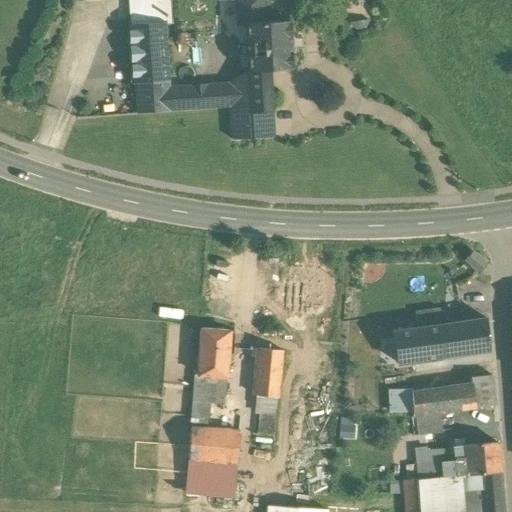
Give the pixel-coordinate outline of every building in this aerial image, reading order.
[(169,0),(139,0),(129,1),(130,26),(164,24),(164,25),(171,24),(169,0)] [(262,0),(235,0),(237,19),(244,26),(245,26),(245,24),(264,23),(262,0)] [(264,23),(245,24),(245,26),(248,72),(270,71),(292,69),(289,21),(264,23)] [(164,24),(130,26),(134,84),(168,82),(164,25),(164,24)] [(270,71),(248,72),(249,90),(271,89),(270,71)] [(168,82),(134,84),(136,114),(170,112),(169,96),(168,82)] [(271,89),(249,90),(249,105),(250,114),(272,112),(271,89)] [(229,91),(169,96),(170,112),(230,107),(230,106),(229,91)] [(249,105),(230,106),(230,107),(232,140),(274,138),(272,112),(250,114),(249,105)] [(472,252),(465,261),(478,272),(486,264),(472,252)] [(394,332),(398,364),(442,358),(438,325),(442,325),(440,310),(415,313),(418,329),(394,332)] [(485,319),(438,325),(442,358),(489,352),(485,319)] [(229,332),(201,330),(197,376),(225,378),(226,378),(228,355),(233,355),(234,345),(228,345),(229,332)] [(258,348),(256,395),(278,396),(280,349),(258,348)] [(225,378),(197,376),(196,391),(224,393),(225,378)] [(471,383),(411,392),(412,417),(494,405),(491,376),(470,378),(471,383)] [(208,416),(192,414),(190,428),(207,429),(208,416)] [(207,429),(190,428),(188,460),(229,463),(232,432),(207,429)] [(497,443),(478,445),(478,440),(463,440),(467,476),(483,474),(500,473),(497,443)] [(455,462),(416,465),(418,480),(426,479),(457,477),(455,462)] [(500,473),(483,474),(483,487),(483,506),(502,504),(500,473)] [(457,477),(426,479),(428,494),(447,493),(447,491),(483,487),(483,474),(457,477)] [(418,480),(405,481),(406,511),(429,511),(426,494),(428,494),(426,479),(418,480)]
